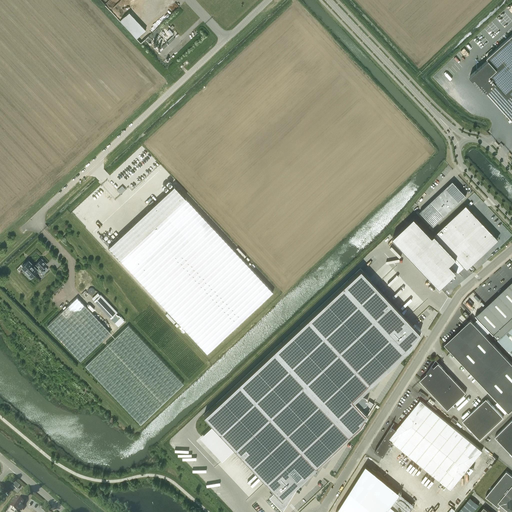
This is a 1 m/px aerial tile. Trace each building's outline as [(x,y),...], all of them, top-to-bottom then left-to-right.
[(154,31),(147,39),(160,52),(177,36),(170,28),(166,31),(164,29),(162,31),(160,29),(157,31),(159,33),(157,34),(154,31)] [(511,117),(511,118),(511,34),(487,57),(488,59),(470,76),(473,80),(475,78),(487,91),(488,91),(507,113),(510,117),(511,117)] [(173,52),(168,55),(171,59),(183,50),(180,46),(175,50),(175,49),(172,51),(173,52)] [(420,211),(433,226),(466,195),(452,180),(420,211)] [(173,184),(106,245),(204,351),(270,290),(173,184)] [(467,268),(494,243),(493,243),(498,239),(491,232),(491,231),(466,204),(435,234),(432,236),(414,216),(393,236),(443,291),(467,268)] [(48,269),(45,266),(47,265),(41,259),(35,264),(35,265),(34,266),(28,260),(20,267),(26,273),(25,274),(30,279),(35,275),(34,274),(37,270),(35,268),(37,266),(40,270),(40,271),(43,274),(48,269)] [(367,414),(354,400),(409,348),(412,343),(416,337),(415,337),(417,335),(418,335),(421,330),(416,325),(414,326),(360,268),(204,415),(276,492),(270,497),(282,510),(286,503),(284,500),(286,499),(293,492),(293,491),(299,482),(361,424),(367,414)] [(511,281),(476,315),(488,328),(493,333),(511,315),(511,281)] [(126,320),(98,292),(92,298),(119,326),(126,320)] [(77,297),(47,325),(80,360),(110,331),(77,297)] [(471,300),(466,304),(471,309),(475,305),(471,300)] [(417,384),(415,386),(479,439),(509,412),(511,408),(511,363),(506,357),(511,352),(511,353),(511,315),(493,333),(488,328),(483,332),(474,322),(471,319),(468,322),(448,341),(446,343),(445,343),(444,343),(449,348),(445,352),(440,356),(436,360),(440,364),(424,379),(424,380),(418,385),(417,384)] [(182,383),(128,326),(86,365),(140,423),(182,383)] [(482,450),(420,399),(396,429),(391,425),(375,451),(383,456),(392,441),(450,489),(482,450)] [(368,413),(374,404),(374,403),(369,400),(363,409),(368,412),(368,413)] [(511,419),(495,436),(511,453),(511,419)] [(497,457),(489,466),(490,467),(498,458),(497,457)] [(408,511),(415,504),(366,464),(335,511),(408,511)] [(486,496),(498,506),(502,502),(511,510),(511,475),(506,471),(486,496)] [(472,511),(479,505),(470,497),(458,511),(472,511)] [(22,506),(21,506),(23,502),(16,498),(10,507),(8,510),(11,511),(12,511),(14,510),(17,511),(18,509),(19,510),(22,506)]
